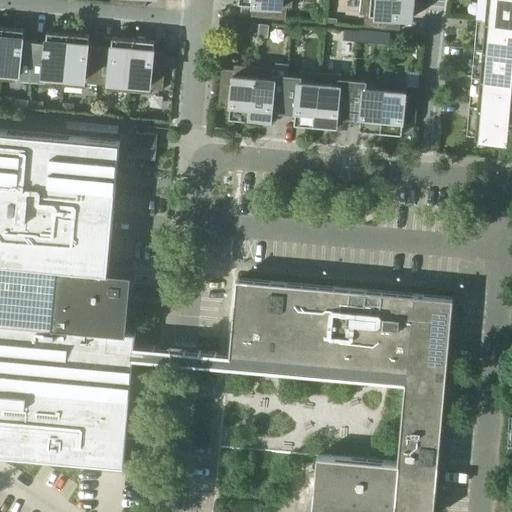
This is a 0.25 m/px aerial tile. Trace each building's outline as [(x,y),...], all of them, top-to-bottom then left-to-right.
[(292,0),(238,0),(239,2),(251,3),(249,16),(286,19),(287,7),(292,7),(292,0)] [(414,0),(360,0),(359,13),(364,14),(363,26),(399,29),(400,17),(412,18),(414,0)] [(511,0),(482,0),(481,18),(511,21),(511,0)] [(511,21),(481,18),(478,47),(511,50),(511,21)] [(292,26),(291,37),(301,37),(302,27),(292,26)] [(20,76),(31,78),(34,41),(23,40),(24,28),(3,27),(0,56),(0,79),(19,81),(20,76)] [(343,40),(369,42),(370,31),(344,29),(343,40)] [(42,83),(63,85),(68,32),(47,30),(46,42),(34,41),(31,78),(43,79),(42,83)] [(85,82),(96,83),(100,47),(88,46),(89,34),(68,32),(63,85),(84,87),(85,82)] [(107,89),(129,91),(133,38),(112,37),(111,48),(100,47),(96,83),(108,84),(107,89)] [(133,38),(129,91),(150,93),(150,88),(163,89),(166,53),(153,52),(154,40),(133,38)] [(511,50),(478,47),(475,76),(511,79),(511,73),(511,50)] [(255,66),(250,119),(271,121),(272,109),(284,110),(287,74),(288,61),(274,60),(273,68),(255,66)] [(229,117),(250,119),(255,66),(233,64),(233,69),(221,68),(217,104),(230,105),(229,117)] [(294,123),(315,125),(320,72),(299,70),(298,75),(287,74),(284,110),(295,111),(294,123)] [(337,115),(349,116),(352,80),(341,79),(341,74),(320,72),(315,125),(336,127),(337,115)] [(359,129),(381,131),(385,78),(364,76),(364,81),(352,80),(349,116),(361,117),(359,129)] [(475,76),(473,105),(509,108),(511,79),(475,76)] [(385,78),(381,131),(402,133),(403,121),(415,122),(418,86),(406,85),(406,80),(385,78)] [(11,110),(27,111),(28,100),(12,99),(11,110)] [(63,102),(63,111),(74,112),(75,102),(63,102)] [(509,108),(473,105),(470,134),(506,138),(509,108)] [(0,454),(74,461),(123,465),(125,443),(132,357),(133,355),(133,346),(134,344),(135,331),(134,331),(126,331),(132,271),(107,269),(107,268),(109,254),(109,252),(110,240),(110,238),(112,222),(113,212),(119,140),(0,129),(0,454)] [(135,131),(134,144),(133,157),(155,159),(157,133),(135,131)] [(133,355),(132,357),(183,361),(229,366),(405,382),(405,383),(397,462),(318,455),(317,454),(316,468),(312,502),(312,506),(313,506),(373,511),(433,511),(453,297),(452,297),(236,277),(229,353),(184,349),(134,344),(133,346),(133,355)] [(238,436),(228,436),(225,494),(251,495),(255,409),(240,408),(238,436)]
